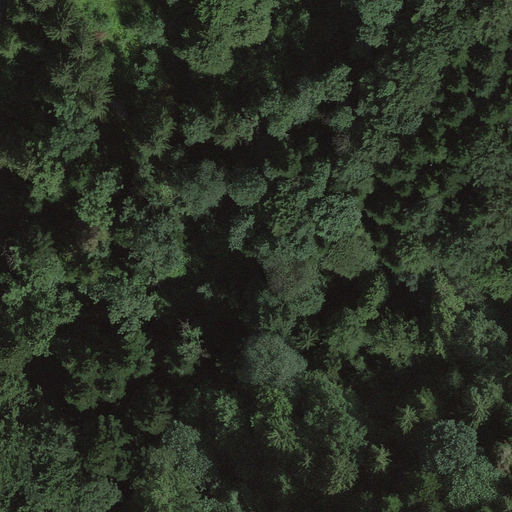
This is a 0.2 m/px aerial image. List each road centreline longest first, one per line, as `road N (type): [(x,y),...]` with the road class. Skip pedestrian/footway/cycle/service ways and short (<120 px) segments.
road 1 (track): [(383,487),(511,355)]
road 2 (track): [(511,487),(383,487)]
